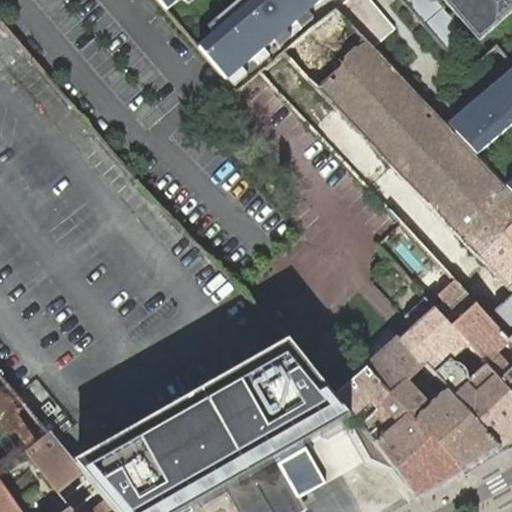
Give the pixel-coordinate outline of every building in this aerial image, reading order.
[(157,0),(237,91),(336,10),(374,49),(394,31),(369,0),(157,0)] [(435,0),(402,0),(447,51),(466,35),(435,0)] [(511,0),(444,0),(481,42),(511,16),(511,0)] [(511,194),(507,190),(476,157),(449,128),(374,49),(336,10),(284,52),(509,290),(511,292),(511,194)] [(284,52),(260,72),(277,90),(402,225),(455,281),(476,304),(489,319),(496,313),(511,297),(511,292),(509,290),(284,52)] [(511,75),(449,128),(476,157),(511,127),(511,75)] [(431,303),(435,308),(452,326),(469,345),(488,365),(511,391),(511,343),(510,341),(506,337),(489,319),(476,304),(455,281),(431,303)] [(511,343),(511,297),(496,313),(511,330),(511,331),(506,337),(510,341),(511,343)] [(449,390),(502,448),(511,442),(511,391),(488,365),(471,381),(468,378),(467,372),(464,368),(460,364),(456,364),(452,361),(469,345),(452,326),(435,308),(409,332),(401,339),(427,366),(449,390)] [(401,339),(369,369),(395,398),(416,420),(463,470),(502,448),(449,390),(431,407),(409,382),(427,366),(401,339)] [(82,461),(76,465),(116,511),(183,511),(187,510),(224,489),(237,511),(303,511),(307,510),(300,497),(324,483),(301,445),(353,415),(338,396),(306,358),(301,353),(291,342),(139,429),(82,461)] [(369,369),(338,396),(353,415),(363,427),(380,448),(418,499),(463,470),(416,420),(395,398),(369,369)] [(27,453),(28,453),(72,509),(74,511),(116,511),(76,465),(48,433),(47,434),(27,453)] [(0,511),(22,511),(0,479),(0,511)]
